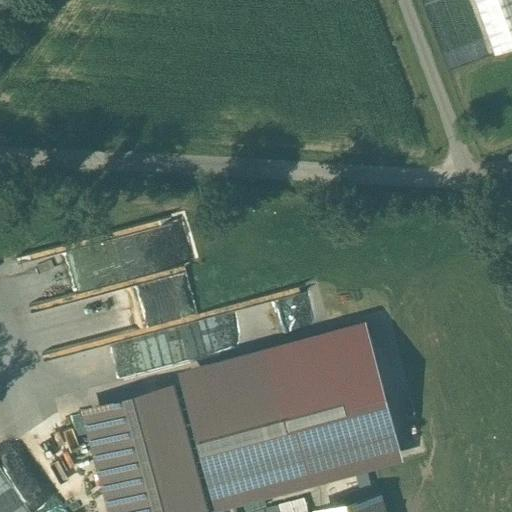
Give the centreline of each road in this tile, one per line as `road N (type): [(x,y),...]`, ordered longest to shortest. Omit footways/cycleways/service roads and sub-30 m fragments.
road 1 (unclassified): [(479,185),(0,149)]
road 2 (unclassified): [(400,0),(479,185)]
